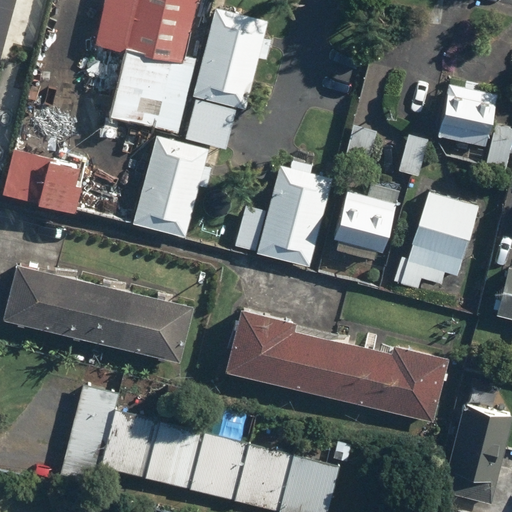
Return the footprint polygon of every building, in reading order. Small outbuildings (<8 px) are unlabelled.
[(0,0),(0,91),(13,38),(23,40),(32,0),(0,0)] [(197,0),(100,0),(90,41),(126,50),(110,114),(177,130),(196,54),(185,52),(197,0)] [(267,16),(213,2),(190,94),(194,95),(234,105),(245,108),(258,55),(266,57),(271,37),(263,35),(267,16)] [(496,91),(447,81),(436,132),(485,142),(490,120),(496,91)] [(234,106),(194,96),(184,136),(224,146),(234,106)] [(511,145),(511,124),(490,120),(485,142),(481,161),(508,166),(511,145)] [(376,128),(352,122),(344,153),(369,159),(376,128)] [(429,134),(407,128),(395,170),(417,176),(429,134)] [(210,143),(183,136),(156,130),(134,220),(184,233),(196,185),(205,188),(211,163),(205,162),(210,143)] [(73,206),(82,164),(18,150),(9,192),(73,206)] [(293,166),(279,162),(267,209),(243,204),(234,243),(309,261),(331,175),(310,170),(314,156),(297,152),(293,166)] [(382,251),(398,186),(373,180),(370,191),(341,184),(329,235),(337,237),(334,250),(373,259),(375,249),(382,251)] [(473,199),(423,187),(407,255),(393,251),(386,277),(417,284),(419,277),(440,282),(442,272),(455,275),(473,199)] [(192,303),(15,260),(2,316),(178,359),(192,303)] [(511,264),(502,262),(490,309),(511,314),(511,264)] [(240,306),(225,366),(432,418),(448,355),(387,340),(385,350),(292,327),(294,320),(240,306)] [(326,511),(338,462),(113,408),(117,392),(82,383),(61,470),(96,478),(98,466),(290,511),(326,511)] [(511,424),(511,412),(463,400),(440,488),(492,502),(511,424)]
